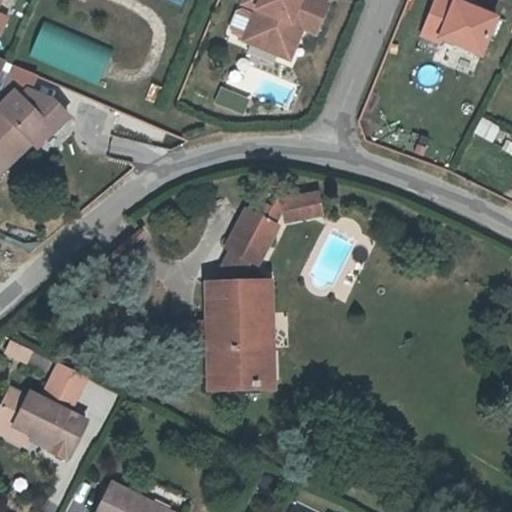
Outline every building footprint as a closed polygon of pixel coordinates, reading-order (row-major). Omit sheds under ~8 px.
[(250,0),(246,12),(260,17),(266,0),(250,0)] [(266,0),(260,17),(257,24),(248,48),(248,49),(288,65),(300,33),(306,35),(319,41),(331,11),(306,2),(306,0),(266,0)] [(501,18),(450,0),(441,0),(427,38),(444,45),(446,41),(486,56),(501,18)] [(248,48),(257,24),(245,19),(239,21),(233,37),(236,42),(248,48)] [(39,22),(26,57),(97,83),(110,49),(39,22)] [(294,67),(306,35),(300,33),(288,65),(294,67)] [(3,87),(12,94),(17,99),(28,89),(30,90),(37,74),(13,64),(3,87)] [(12,94),(0,106),(0,159),(9,151),(16,158),(46,128),(53,136),(70,119),(49,98),(30,90),(28,89),(17,99),(12,94)] [(220,91),(212,105),(228,113),(236,99),(220,91)] [(491,144),(499,127),(480,117),(471,134),(491,144)] [(0,174),(16,158),(9,151),(0,159),(0,174)] [(289,199),(282,196),(269,220),(278,225),(288,206),(291,216),(326,207),(323,189),(289,199)] [(250,210),(231,245),(259,260),(278,225),(269,220),(250,210)] [(252,262),(232,252),(214,286),(238,286),(252,262)] [(214,286),(210,286),(209,318),(208,319),(207,320),(206,338),(206,355),(213,355),(213,392),(270,391),(270,351),(258,352),(257,315),(269,314),(269,286),(238,286),(214,286)] [(270,351),(269,314),(257,315),(258,352),(270,351)] [(208,319),(194,319),(194,337),(206,338),(207,320),(208,319)] [(35,352),(10,339),(3,352),(28,365),(35,352)] [(11,389),(0,411),(0,426),(15,433),(17,429),(34,437),(54,447),(51,451),(73,462),(92,422),(84,419),(78,406),(90,381),(65,367),(50,394),(70,404),(66,411),(36,395),(33,400),(11,389)] [(15,433),(0,426),(0,438),(27,453),(34,437),(17,429),(15,433)] [(95,511),(164,511),(109,484),(95,511)]
